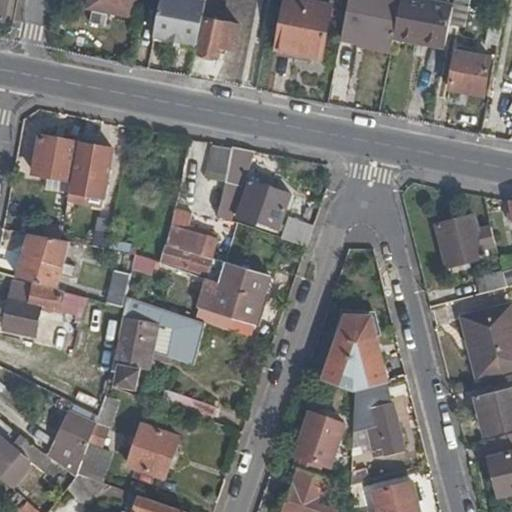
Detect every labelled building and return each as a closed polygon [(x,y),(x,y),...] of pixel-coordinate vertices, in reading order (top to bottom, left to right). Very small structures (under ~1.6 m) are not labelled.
[(134,18),(137,0),(89,0),(88,9),(92,10),(90,24),(105,28),(108,13),(134,18)] [(202,0),(162,0),(155,36),(194,43),(202,0)] [(285,0),(276,51),(322,60),(332,7),(295,0),(285,0)] [(393,38),(400,0),(348,0),(341,40),(391,49),(393,38)] [(400,0),(393,38),(445,48),(449,25),(453,8),(453,6),(422,0),(400,0)] [(453,8),(449,25),(464,27),(469,0),(454,0),(453,6),(453,8)] [(234,50),(239,25),(207,19),(200,54),(218,58),(221,47),(234,50)] [(487,45),(498,47),(503,26),(492,23),(487,45)] [(483,97),(491,60),(457,53),(450,90),(483,97)] [(511,80),(501,105),(511,110),(511,80)] [(70,180),(77,143),(41,137),(33,173),(70,180)] [(112,149),(77,143),(70,180),(67,200),(100,207),(112,149)] [(256,152),(232,148),(224,189),(229,190),(230,185),(238,186),(244,161),(254,163),(256,152)] [(278,230),(290,196),(251,182),(238,217),(278,230)] [(493,246),(489,229),(475,232),(471,218),(435,226),(445,268),(482,259),(480,249),(493,246)] [(168,245),(163,261),(207,273),(217,239),(172,225),(168,245)] [(307,247),(312,234),(287,225),(283,238),(307,247)] [(54,289),(69,241),(61,239),(47,236),(30,233),(18,278),(54,289)] [(150,260),(135,255),(132,267),(146,272),(150,260)] [(131,260),(122,258),(116,257),(113,272),(128,275),(131,260)] [(262,271),(226,260),(219,284),(212,310),(254,322),(266,281),(260,280),(262,271)] [(260,280),(266,281),(268,273),(262,271),(260,280)] [(475,279),(479,296),(504,289),(499,273),(475,279)] [(74,294),(54,289),(18,278),(10,276),(9,282),(13,282),(8,311),(6,317),(4,329),(35,335),(41,305),(45,306),(45,309),(59,313),(63,298),(72,300),(74,294)] [(219,284),(207,280),(199,307),(212,310),(219,284)] [(126,297),(127,297),(128,290),(119,287),(113,306),(124,309),(126,297)] [(194,365),(207,325),(127,297),(126,297),(124,309),(115,355),(112,370),(117,371),(115,385),(136,390),(140,369),(135,367),(138,346),(155,352),(194,365)] [(476,378),(511,368),(511,322),(508,306),(461,318),(476,378)] [(343,315),(321,380),(353,391),(384,384),(368,317),(343,315)] [(148,372),(155,352),(138,346),(135,367),(140,369),(148,372)] [(384,384),(353,391),(352,433),(366,430),(373,452),(381,449),(384,456),(402,451),(385,384),(384,384)] [(511,400),(508,388),(474,397),(485,437),(511,430),(511,400)] [(107,391),(99,415),(90,440),(81,465),(80,469),(79,474),(103,482),(114,449),(105,445),(114,419),(113,419),(120,396),(107,391)] [(170,407),(217,423),(222,409),(174,393),(170,407)] [(90,440),(99,415),(75,404),(53,452),(59,456),(80,469),(81,465),(90,440)] [(307,414),(294,454),(298,455),(294,467),(297,468),(325,478),(329,466),(331,467),(334,459),(330,457),(340,426),(307,414)] [(128,464),(164,477),(178,437),(143,425),(137,439),(132,437),(130,443),(135,445),(128,464)] [(511,447),(511,442),(510,434),(482,441),(497,497),(511,493),(511,454),(509,455),(507,449),(511,447)] [(0,438),(0,475),(18,454),(0,438)] [(18,454),(0,475),(0,478),(10,487),(30,464),(18,454)] [(80,469),(59,456),(45,474),(66,490),(69,486),(78,475),(79,474),(80,469)] [(325,478),(297,468),(281,511),(315,511),(321,497),(320,497),(327,479),(325,478)] [(103,482),(79,474),(78,475),(69,486),(85,507),(102,491),(129,500),(124,511),(187,511),(103,482)] [(417,511),(410,483),(372,493),(376,511),(417,511)] [(40,511),(28,502),(20,511),(40,511)]
